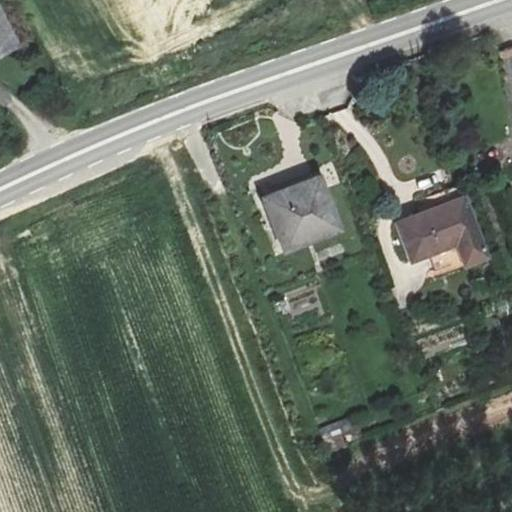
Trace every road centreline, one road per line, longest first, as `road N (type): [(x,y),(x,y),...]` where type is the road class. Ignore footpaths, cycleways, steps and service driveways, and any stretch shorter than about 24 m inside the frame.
road 1 (track): [(511,400),(325,488),(303,492),(293,485),(151,122)]
road 2 (secondary): [(0,188),(216,97),(500,0)]
